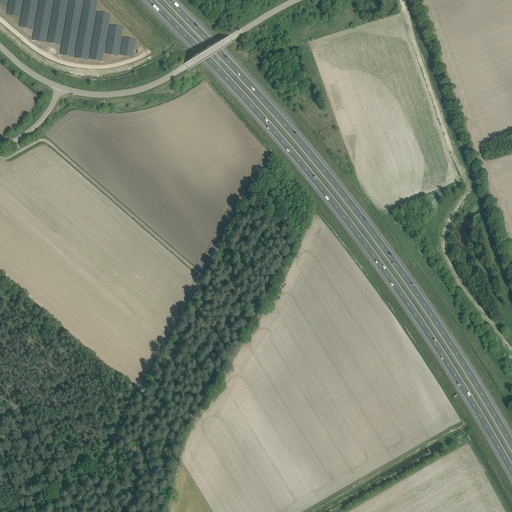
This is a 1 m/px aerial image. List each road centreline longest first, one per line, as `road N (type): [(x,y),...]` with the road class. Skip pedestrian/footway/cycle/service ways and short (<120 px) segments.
road 1 (motorway): [(149,0),(274,132),(364,243),(511,470)]
road 2 (motorway): [(511,445),(375,235),(282,120),(168,0)]
road 3 (unclassified): [(60,88),(99,95),(152,86),(295,0)]
road 4 (track): [(466,180),(399,0)]
